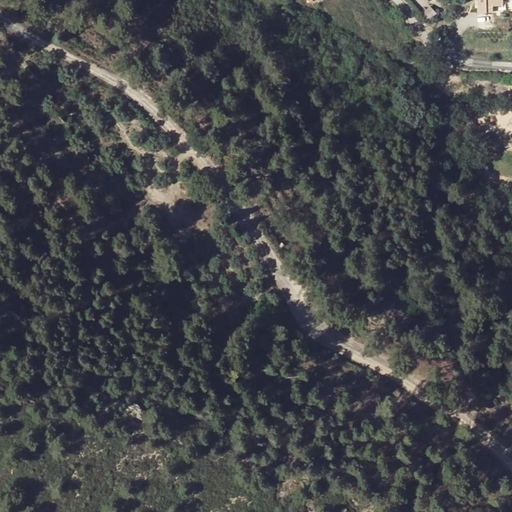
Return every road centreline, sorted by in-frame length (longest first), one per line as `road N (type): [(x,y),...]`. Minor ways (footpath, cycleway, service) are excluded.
road 1 (track): [(511,464),(466,420),(302,326),(237,206),(175,131),(130,94),(0,16)]
road 2 (unclassified): [(511,62),(453,61),(398,0)]
